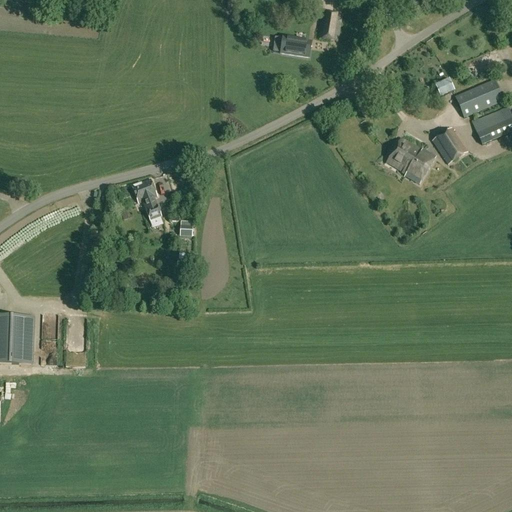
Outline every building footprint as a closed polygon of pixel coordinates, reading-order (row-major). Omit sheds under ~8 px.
[(78,11),(81,0),(58,0),(57,6),(78,11)] [(228,0),(228,10),(240,10),(240,0),(234,0),(228,0)] [(338,42),(342,15),(322,13),(318,39),(338,42)] [(309,58),(311,43),(283,39),(281,54),(309,58)] [(464,119),(504,102),(495,80),(455,98),(464,119)] [(437,87),(440,95),(453,90),(450,82),(437,87)] [(482,146),(511,133),(511,115),(508,107),(472,123),(482,146)] [(451,129),(432,142),(448,166),(467,153),(451,129)] [(401,140),(386,164),(387,164),(402,173),(403,172),(406,174),(405,177),(419,186),(436,158),(422,150),(422,151),(401,140)] [(172,178),(160,179),(161,198),(174,197),(172,178)] [(154,198),(157,197),(151,180),(132,187),(138,204),(142,203),(150,222),(161,218),(154,198)] [(180,238),(192,238),(193,223),(181,223),(181,226),(180,226),(180,238)] [(0,316),(0,364),(32,366),(34,318),(0,316)] [(58,353),(59,343),(46,342),(45,351),(58,353)]
